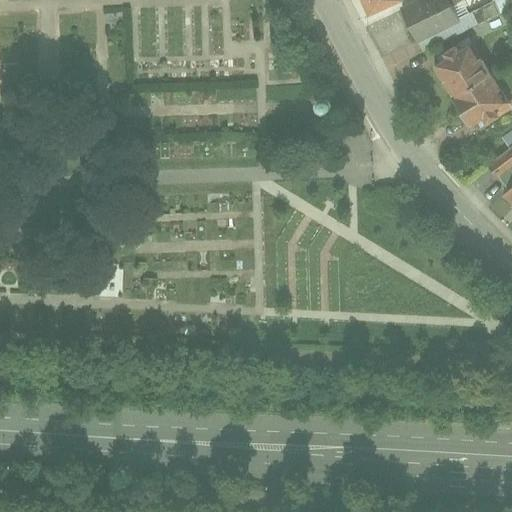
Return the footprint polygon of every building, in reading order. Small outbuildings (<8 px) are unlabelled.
[(358,0),(364,13),(398,0),(358,0)] [(425,0),(405,10),(420,41),(459,21),(448,0),(425,0)] [(486,67),(471,41),(433,63),(448,89),(486,67)] [(501,93),(486,67),(448,89),(464,115),(501,93)] [(424,141),(450,170),(470,153),(445,123),(424,141)]
